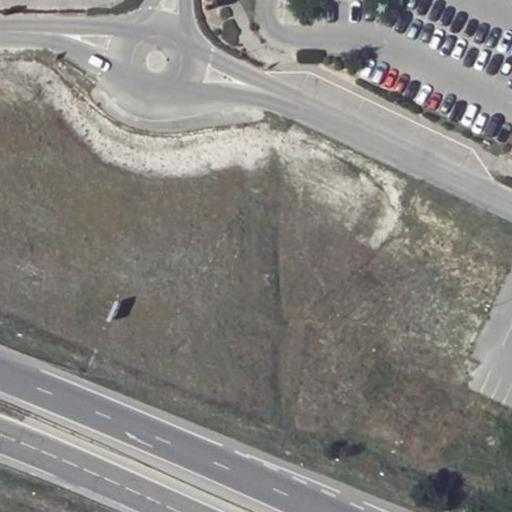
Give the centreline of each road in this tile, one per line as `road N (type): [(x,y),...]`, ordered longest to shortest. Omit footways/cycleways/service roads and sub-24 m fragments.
road 1 (motorway): [(320,511),(0,376)]
road 2 (motorway): [(0,437),(146,497)]
